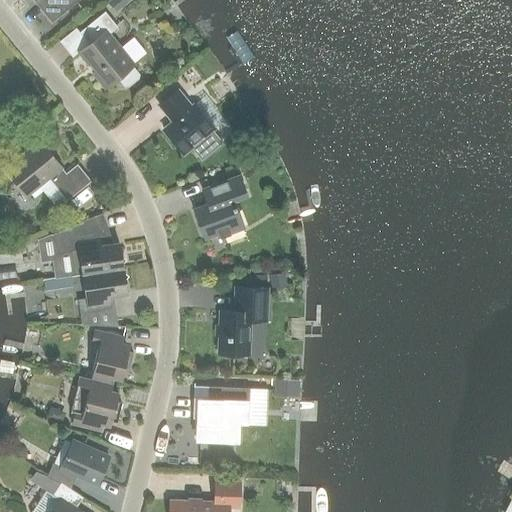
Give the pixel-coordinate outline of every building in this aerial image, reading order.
[(33,0),(50,20),(61,10),(63,13),(78,0),(33,0)] [(109,0),(107,2),(116,13),(131,0),(109,0)] [(105,89),(118,78),(124,86),(129,86),(138,79),(139,74),(132,67),(134,65),(109,34),(117,27),(105,12),(79,33),(88,44),(78,52),(89,65),(90,64),(95,70),(92,73),(105,89)] [(178,90),(159,106),(173,122),(163,130),(183,154),(213,130),(193,105),(191,107),(178,90)] [(41,142),(6,170),(26,195),(48,178),(67,201),(91,181),(77,164),(66,173),(61,167),(41,142)] [(217,200),(193,209),(204,239),(218,234),(220,238),(244,229),(233,200),(246,196),(239,176),(211,186),(217,200)] [(82,274),(123,268),(119,244),(108,245),(107,237),(103,234),(97,218),(52,234),(59,253),(70,251),(74,275),(82,274)] [(123,268),(82,274),(86,299),(78,300),(80,314),(109,309),(107,296),(126,293),(123,268)] [(272,290),(286,288),(284,274),(270,276),(272,290)] [(219,311),(218,353),(248,355),(249,320),(266,321),(267,289),(235,287),(234,311),(219,311)] [(90,379),(112,384),(113,377),(121,379),(123,371),(128,372),(133,352),(120,349),(123,337),(94,330),(91,343),(98,345),(90,379)] [(112,384),(90,379),(78,376),(71,411),(74,411),(71,424),(100,431),(103,419),(116,422),(121,402),(116,401),(118,393),(110,391),(112,384)] [(300,381),(274,380),(274,396),(299,397),(300,381)] [(238,424),(248,424),(249,389),(223,388),(223,402),(199,401),(198,438),(219,439),(219,441),(237,442),(238,424)] [(62,422),(64,415),(64,414),(63,412),(50,407),(47,415),(62,422)] [(46,477),(60,483),(69,489),(76,475),(97,484),(109,458),(71,441),(59,467),(52,464),(46,477)] [(169,500),(168,511),(228,511),(228,507),(238,507),(239,482),(215,481),(214,506),(200,506),(201,502),(169,500)] [(82,497),(69,489),(60,483),(52,495),(46,490),(31,511),(78,511),(74,509),(82,497)]
